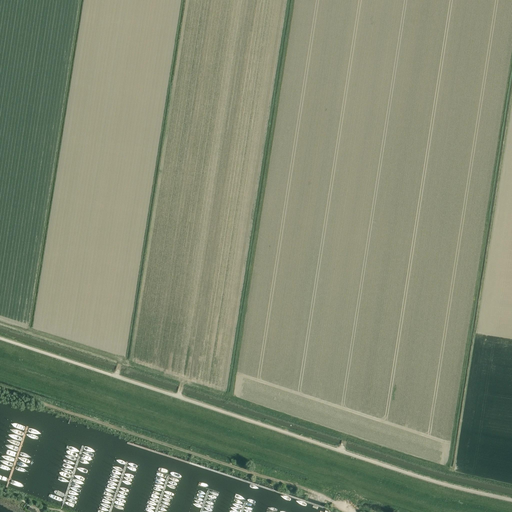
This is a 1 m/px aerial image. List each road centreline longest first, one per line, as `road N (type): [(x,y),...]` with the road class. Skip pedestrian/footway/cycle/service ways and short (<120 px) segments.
road 1 (unclassified): [(511,499),(0,338)]
road 2 (track): [(468,511),(0,351)]
